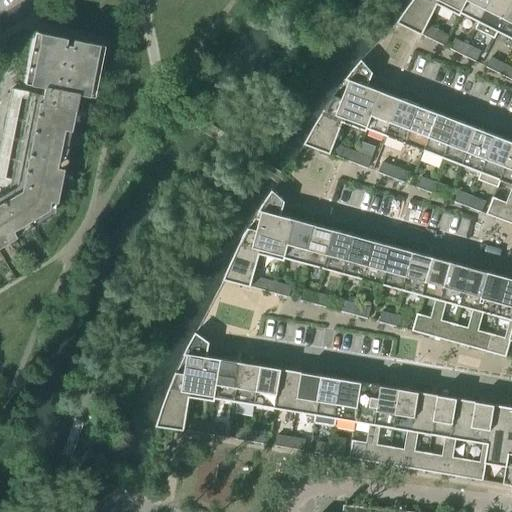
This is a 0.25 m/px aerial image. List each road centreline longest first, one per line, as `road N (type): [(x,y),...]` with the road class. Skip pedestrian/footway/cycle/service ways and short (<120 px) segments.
road 1 (residential): [(511,390),(259,346)]
road 2 (residential): [(511,259),(331,211)]
